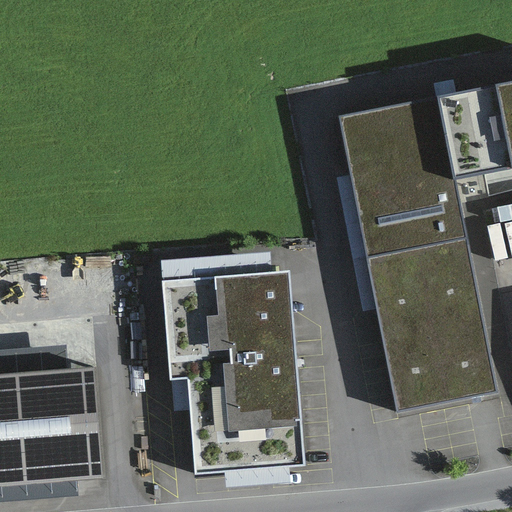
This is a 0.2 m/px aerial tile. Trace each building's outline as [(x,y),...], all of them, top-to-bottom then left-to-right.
[(511,83),(444,96),(459,175),(511,165),(511,83)] [(340,116),(366,248),(470,228),(459,175),(444,96),(340,116)] [(470,228),(366,248),(396,403),(499,383),(470,228)] [(201,466),(312,458),(298,261),(168,270),(175,368),(194,367),(201,466)] [(92,372),(0,378),(0,481),(99,474),(92,372)]
